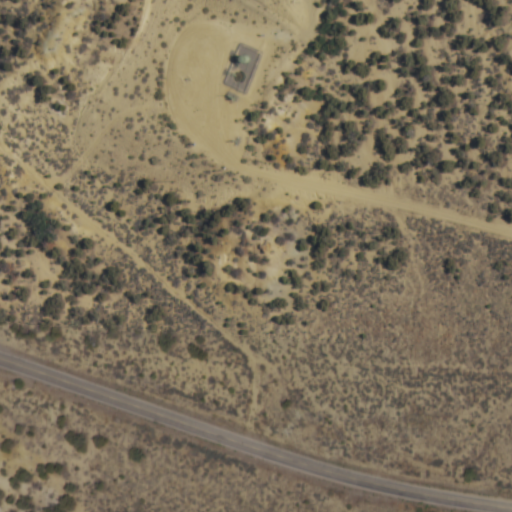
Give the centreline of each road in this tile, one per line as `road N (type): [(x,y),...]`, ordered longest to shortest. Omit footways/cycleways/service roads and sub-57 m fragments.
road 1 (primary): [(511,503),(308,459),(0,352)]
road 2 (track): [(0,138),(251,345),(261,376),(248,439)]
